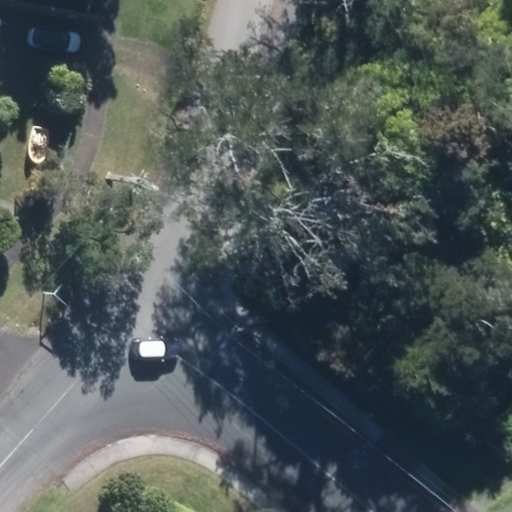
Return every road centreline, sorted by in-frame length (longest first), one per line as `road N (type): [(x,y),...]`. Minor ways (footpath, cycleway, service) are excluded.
road 1 (residential): [(131,320),(259,0)]
road 2 (residential): [(131,320),(374,511)]
road 3 (residential): [(0,469),(131,320)]
